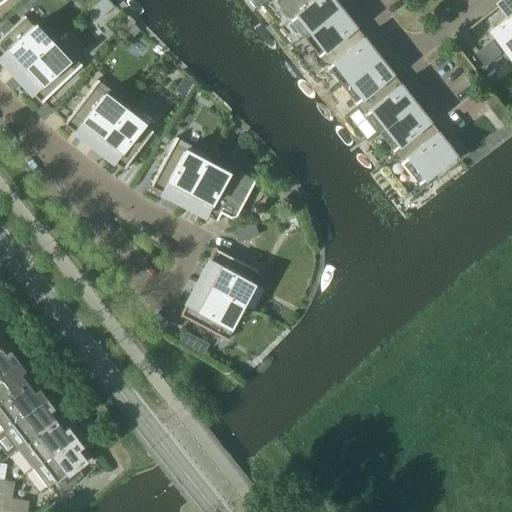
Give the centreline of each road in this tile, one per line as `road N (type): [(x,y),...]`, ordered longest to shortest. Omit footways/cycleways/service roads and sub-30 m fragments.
road 1 (tertiary): [(218,511),(0,237)]
road 2 (residential): [(81,190),(185,248),(191,263),(177,289),(159,289)]
road 3 (residential): [(0,91),(81,190)]
road 4 (residential): [(159,289),(81,190)]
